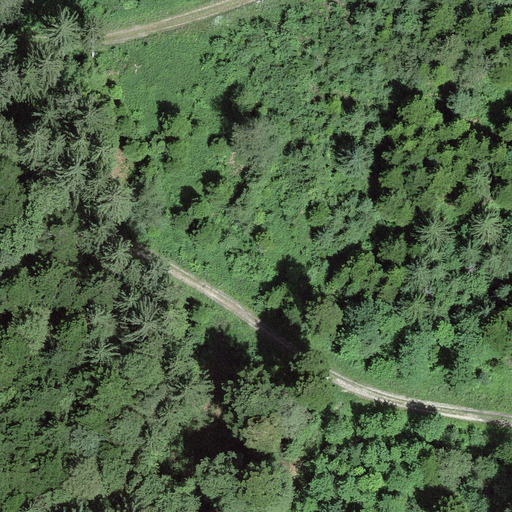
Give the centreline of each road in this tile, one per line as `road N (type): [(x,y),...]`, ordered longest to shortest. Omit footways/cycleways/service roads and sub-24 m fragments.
road 1 (track): [(0,153),(326,372),(402,408),(511,422)]
road 2 (track): [(0,53),(169,37),(248,0)]
